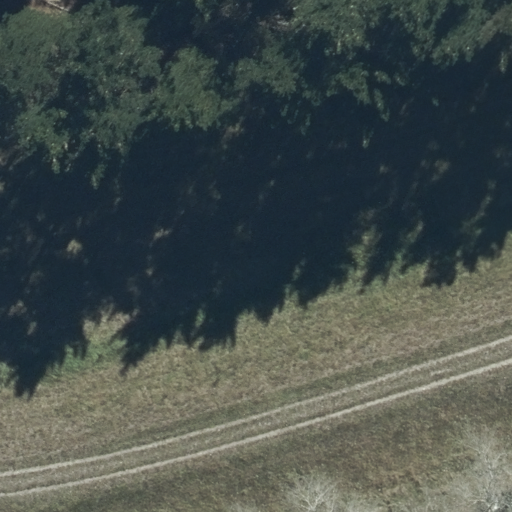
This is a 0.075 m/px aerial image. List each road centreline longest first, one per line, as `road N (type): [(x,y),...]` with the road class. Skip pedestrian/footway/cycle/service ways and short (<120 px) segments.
road 1 (track): [(0,431),(101,414),(511,297)]
road 2 (track): [(511,77),(0,212)]
